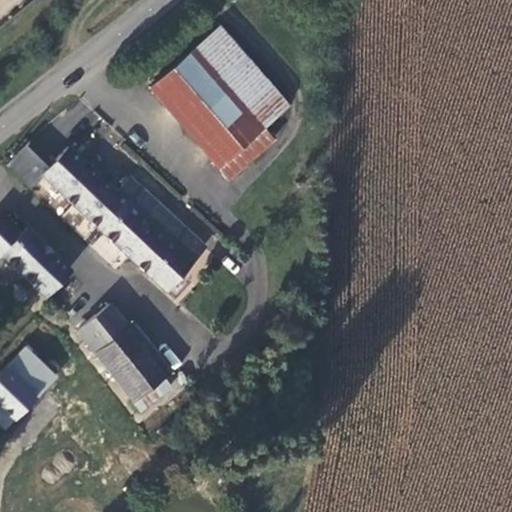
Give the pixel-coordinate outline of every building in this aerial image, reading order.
[(223,16),(196,40),(247,98),(266,119),(293,95),(223,16)] [(247,98),(196,40),(151,80),(203,137),(247,98)] [(203,137),(232,170),(274,131),(275,129),(266,119),(247,98),(203,137)] [(163,280),(206,237),(182,214),(133,167),(124,178),(75,132),(54,153),(50,150),(40,160),(25,142),(9,155),(31,178),(46,163),(163,280)] [(50,150),(35,134),(25,142),(40,160),(50,150)] [(29,223),(3,250),(42,286),(67,259),(29,223)] [(119,290),(89,317),(102,329),(106,341),(139,313),(119,290)] [(177,356),(139,313),(106,341),(145,384),(177,356)] [(0,426),(5,431),(60,378),(27,345),(0,371),(0,426)]
